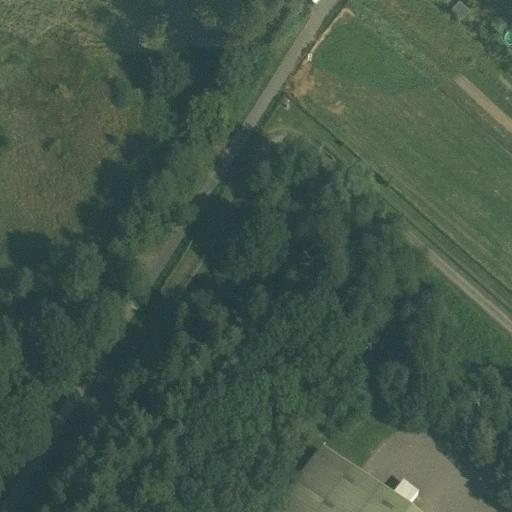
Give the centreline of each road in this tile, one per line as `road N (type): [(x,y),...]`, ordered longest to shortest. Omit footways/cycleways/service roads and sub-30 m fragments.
road 1 (unclassified): [(5,511),(317,15)]
road 2 (track): [(0,281),(161,246)]
